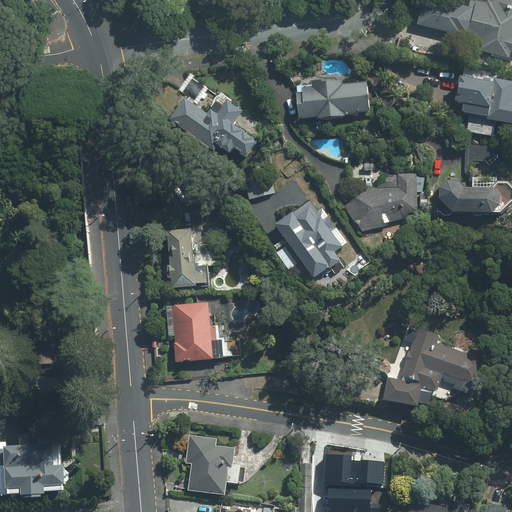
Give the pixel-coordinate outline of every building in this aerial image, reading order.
[(511,0),(470,0),(470,2),(461,0),(422,0),(418,21),(482,37),(480,48),(511,55),(511,50),(511,0)] [(368,79),(297,85),(300,124),(372,117),(368,79)] [(511,82),(496,79),(488,119),(511,124),(511,82)] [(186,99),(171,120),(218,152),(221,149),(234,157),(237,153),(250,161),(264,140),(237,122),(245,111),(230,101),(219,117),(213,113),(211,116),(186,99)] [(492,155),(499,155),(499,146),(467,145),(467,162),(487,163),(492,155)] [(370,189),(343,205),(362,232),(418,215),(417,173),(377,175),(378,188),(370,189)] [(464,187),(459,181),(448,181),(441,188),(441,198),(453,212),(494,214),(501,208),(501,198),(495,190),(464,187)] [(311,201),(276,224),(314,280),(344,260),(338,252),(344,248),(311,201)] [(193,231),(170,232),(173,291),(210,288),(208,264),(195,265),(193,231)] [(215,301),(174,304),(178,363),(241,359),(240,338),(217,339),(215,301)] [(391,382),(385,401),(422,413),(428,395),(441,399),(444,390),(465,396),(477,357),(438,345),(439,339),(420,333),(404,386),(391,382)] [(9,443),(0,442),(0,496),(52,498),(52,492),(68,492),(69,470),(63,470),(63,443),(43,443),(43,435),(21,435),(21,447),(9,447),(9,443)] [(186,463),(193,465),(189,492),(226,498),(228,484),(241,486),(244,467),(235,465),(237,449),(217,446),(218,440),(190,436),(186,463)] [(353,462),(354,457),(327,455),(324,482),(352,485),(353,483),(384,485),(385,463),(363,461),(363,462),(353,462)] [(312,511),(313,464),(300,464),(300,508),(296,508),(295,511),(312,511)] [(331,511),(381,511),(382,504),(373,504),(373,490),(330,488),(330,499),(331,511)] [(463,511),(465,505),(449,500),(447,509),(404,496),(398,511),(463,511)]
